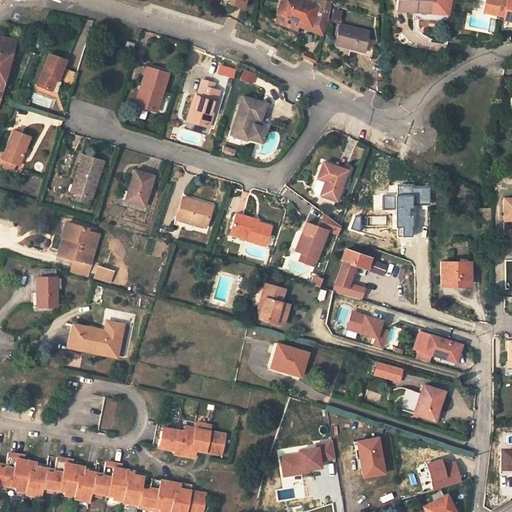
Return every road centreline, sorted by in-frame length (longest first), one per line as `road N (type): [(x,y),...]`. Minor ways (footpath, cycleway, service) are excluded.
road 1 (residential): [(332,97),(281,173),(262,179),(85,122)]
road 2 (residential): [(332,97),(254,53),(93,0)]
road 3 (residential): [(61,431),(118,441),(141,423),(131,393),(100,385),(85,392),(65,423)]
road 4 (residential): [(483,330),(477,511)]
road 5 (residential): [(511,50),(467,66),(391,123)]
